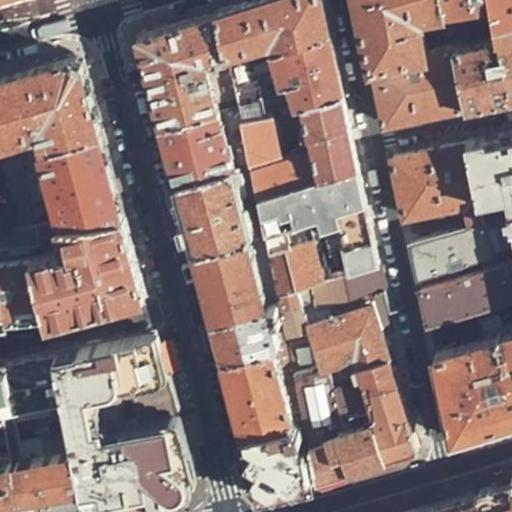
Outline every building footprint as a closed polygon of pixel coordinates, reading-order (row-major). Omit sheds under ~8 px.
[(251,0),(218,10),(227,52),(266,40),(270,34),(269,31),(274,30),(279,46),(331,30),(324,0),(251,0)] [(449,9),(447,0),(361,0),(375,63),(427,52),(420,15),(449,9)] [(504,0),(509,17),(511,16),(511,0),(447,0),(449,9),(453,27),(455,36),(458,44),(477,40),(476,36),(498,31),(498,29),(495,14),(486,8),(468,11),(467,5),(490,0),(504,0)] [(151,79),(163,124),(238,102),(229,61),(227,52),(218,10),(190,18),(139,34),(151,79)] [(511,16),(509,17),(511,26),(511,33),(477,40),(458,44),(470,103),(511,94),(511,16)] [(511,33),(511,26),(498,29),(498,31),(476,36),(477,40),(511,33)] [(338,63),(331,30),(279,46),(229,61),(238,102),(242,119),(267,112),(259,76),(281,70),(283,82),(293,79),(299,102),(304,100),(343,88),(338,63)] [(388,122),(470,103),(458,44),(427,52),(375,63),(379,82),(388,122)] [(26,69),(0,76),(0,143),(30,135),(27,120),(36,118),(44,146),(102,129),(89,80),(85,62),(72,56),(26,69)] [(349,112),(343,88),(304,100),(313,137),(301,140),(303,149),(282,155),(272,111),(267,112),(242,119),(250,159),(258,193),(262,191),(359,163),(349,112)] [(238,102),(163,124),(166,136),(178,180),(250,159),(242,119),(238,102)] [(113,174),(102,129),(44,146),(42,147),(61,222),(123,215),(113,174)] [(483,199),(495,253),(503,251),(511,248),(511,130),(469,139),(483,199)] [(483,199),(469,139),(428,148),(396,154),(409,214),(454,205),(483,199)] [(0,159),(9,157),(7,150),(0,151),(0,159)] [(21,154),(9,157),(0,159),(0,161),(5,228),(28,226),(31,225),(21,154)] [(188,217),(196,249),(265,229),(258,193),(250,159),(178,180),(188,217)] [(361,172),(359,163),(262,191),(282,291),(300,286),(312,282),(380,262),(366,193),(361,172)] [(459,228),(414,239),(418,259),(422,277),(495,253),(483,199),(454,205),(459,228)] [(136,263),(123,215),(61,222),(31,225),(28,226),(29,244),(40,244),(39,238),(62,235),(64,241),(77,242),(78,247),(31,257),(38,327),(147,306),(136,263)] [(28,226),(5,228),(0,229),(0,249),(7,248),(22,246),(29,244),(28,226)] [(210,301),(215,317),(269,302),(279,300),(265,229),(196,249),(210,301)] [(0,261),(15,260),(31,257),(29,244),(22,246),(23,253),(8,256),(7,248),(0,249),(0,261)] [(511,248),(503,251),(506,264),(424,285),(432,322),(479,309),(480,312),(481,315),(496,310),(495,304),(511,298),(511,248)] [(0,325),(5,325),(6,328),(38,327),(31,257),(15,260),(0,261),(0,325)] [(384,277),(380,262),(312,282),(329,302),(374,289),(385,286),(384,277)] [(307,309),(329,302),(312,282),(300,286),(307,309)] [(299,418),(314,477),(351,466),(341,432),(329,392),(307,309),(300,286),(282,291),(297,373),(299,418)] [(390,344),(374,289),(329,302),(307,309),(329,392),(363,381),(366,390),(401,379),(390,344)] [(505,421),(511,418),(511,298),(495,304),(496,310),(481,315),(487,337),(438,351),(456,436),(505,421)] [(279,300),(269,302),(279,343),(287,341),(279,300)] [(269,302),(215,317),(223,350),(226,357),(279,343),(269,302)] [(57,349),(89,511),(92,511),(180,496),(196,476),(191,456),(156,330),(117,337),(57,349)] [(236,395),(246,433),(295,419),(284,375),(293,373),(287,341),(279,343),(226,357),(236,395)] [(0,511),(89,511),(57,349),(1,361),(0,360),(0,511)] [(409,406),(401,379),(366,390),(377,421),(389,456),(421,447),(409,406)] [(377,421),(366,390),(363,381),(329,392),(341,432),(377,421)] [(262,492),(314,477),(299,418),(295,419),(246,433),(248,440),(262,492)] [(356,465),(389,456),(377,421),(341,432),(351,466),(356,465)] [(511,511),(511,481),(474,492),(434,504),(435,511),(511,511)]
